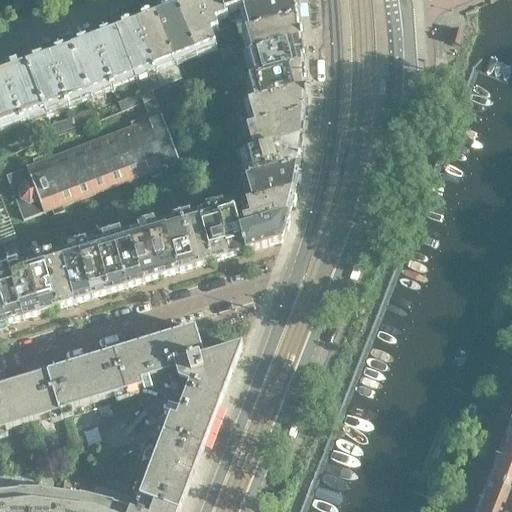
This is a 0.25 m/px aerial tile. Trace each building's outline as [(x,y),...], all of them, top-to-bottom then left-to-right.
[(227,20),(225,17),(218,0),(202,0),(198,2),(198,1),(196,2),(209,35),(217,32),(214,25),(227,20)] [(218,0),(225,17),(245,12),(288,0),(218,0)] [(299,21),(296,0),(288,0),(245,12),(251,33),(299,21)] [(212,44),(209,35),(196,2),(190,5),(190,4),(176,9),(194,56),(214,49),(212,44)] [(194,56),(176,9),(156,17),(174,64),(194,56)] [(180,81),(174,64),(156,17),(136,25),(160,88),(180,81)] [(299,21),(251,33),(248,34),(254,57),(301,44),(299,21)] [(161,175),(159,170),(165,168),(166,171),(174,168),(173,165),(178,163),(161,118),(151,92),(160,88),(136,25),(116,33),(133,79),(150,122),(142,125),(140,120),(130,124),(132,129),(44,163),(43,158),(33,161),(34,166),(26,169),(26,170),(6,178),(23,222),(43,214),(52,211),(53,216),(63,212),(62,207),(149,174),(151,179),(161,175)] [(133,79),(116,33),(93,42),(111,88),(133,79)] [(224,65),(224,41),(212,44),(214,49),(218,58),(218,67),(224,65)] [(111,88),(93,42),(71,50),(89,96),(111,88)] [(304,68),(301,44),(254,57),(251,58),(257,81),(304,68)] [(89,96),(71,50),(49,59),(66,105),(89,96)] [(66,105),(49,59),(26,67),(44,114),(66,105)] [(44,114),(26,67),(4,76),(21,122),(44,114)] [(304,78),(304,68),(257,81),(253,82),(259,105),(305,92),(304,78)] [(0,130),(21,122),(4,76),(0,76),(0,130)] [(305,92),(259,105),(254,106),(260,129),(304,117),(305,107),(305,92)] [(304,117),(260,129),(253,131),(259,153),(303,142),(303,132),(304,122),(304,117)] [(300,167),(301,158),(302,147),(303,142),(259,153),(251,156),(258,178),(300,167)] [(300,167),(258,178),(248,181),(254,203),(295,193),(298,177),(300,167)] [(218,199),(216,189),(207,192),(210,201),(218,199)] [(210,201),(207,192),(199,194),(201,204),(210,201)] [(295,193),(254,203),(244,206),(250,228),(289,218),(292,208),(294,198),(295,193)] [(0,245),(16,240),(0,197),(0,245)] [(184,209),(181,199),(173,201),(175,212),(184,209)] [(175,212),(173,201),(164,204),(167,214),(175,212)] [(244,255),(238,232),(232,211),(223,214),(220,205),(212,208),(227,260),(244,255)] [(227,260),(212,208),(203,210),(206,219),(197,222),(210,265),(227,260)] [(210,265),(197,222),(189,225),(186,216),(177,218),(193,271),(210,265)] [(193,271),(177,218),(169,221),(171,230),(163,232),(176,276),(193,271)] [(286,228),(289,218),(250,228),(238,232),(244,255),(282,244),(283,239),(286,228)] [(176,276),(163,232),(154,235),(151,226),(143,229),(159,281),(176,276)] [(81,240),(77,227),(69,229),(72,243),(81,240)] [(72,243),(69,229),(60,232),(64,246),(72,243)] [(159,281),(143,229),(134,231),(137,240),(128,243),(142,286),(159,281)] [(46,251),(43,236),(34,239),(38,254),(46,251)] [(142,286),(128,243),(120,246),(117,237),(109,239),(124,291),(142,286)] [(38,254),(34,239),(25,241),(29,256),(38,254)] [(124,291),(109,239),(100,242),(103,251),(94,253),(107,297),(124,291)] [(12,261),(8,246),(0,247),(0,250),(4,264),(12,261)] [(107,297),(94,253),(85,256),(83,247),(74,250),(90,302),(107,297)] [(90,302),(74,250),(66,252),(68,261),(60,264),(73,307),(90,302)] [(73,307),(60,264),(51,266),(48,257),(40,260),(56,312),(73,307)] [(56,312),(40,260),(31,263),(34,272),(25,274),(38,318),(56,312)] [(38,318),(25,274),(17,277),(14,268),(5,270),(21,323),(38,318)] [(21,323),(5,270),(0,272),(0,314),(4,328),(21,323)] [(485,327),(502,333),(511,304),(511,293),(499,289),(485,327)] [(218,414),(239,357),(243,348),(242,348),(204,359),(195,329),(152,343),(151,341),(150,340),(148,340),(147,340),(146,340),(145,341),(144,342),(144,343),(144,344),(144,345),(137,347),(137,346),(136,346),(136,345),(135,345),(134,344),(133,344),(132,345),(131,345),(130,347),(129,348),(129,350),(126,351),(125,349),(124,348),(123,348),(122,348),(121,348),(120,348),(119,349),(118,350),(118,352),(118,353),(111,355),(124,399),(139,395),(142,400),(144,402),(150,408),(130,427),(130,428),(129,429),(129,430),(129,431),(130,432),(131,433),(133,433),(134,433),(136,433),(155,414),(161,420),(168,426),(165,435),(204,450),(205,447),(206,447),(207,447),(209,447),(210,446),(210,445),(211,444),(211,443),(211,442),(210,440),(209,440),(208,439),(209,436),(211,436),(212,436),(213,436),(214,435),(214,434),(215,433),(215,432),(215,431),(214,430),(214,429),(212,428),(215,421),(216,422),(218,421),(219,421),(220,420),(220,419),(220,418),(220,417),(220,416),(219,415),(219,414),(218,414)] [(453,391),(476,399),(499,340),(476,331),(453,391)] [(124,399),(111,355),(49,374),(62,418),(124,399)] [(62,418),(49,374),(0,389),(0,437),(62,418)] [(169,511),(180,511),(200,460),(204,450),(165,435),(140,501),(169,511)] [(415,496),(436,504),(459,444),(438,435),(415,496)] [(511,465),(511,440),(508,439),(508,440),(503,452),(499,461),(511,465)] [(511,491),(511,465),(499,461),(495,471),(496,471),(491,484),(511,491)] [(169,511),(140,501),(117,492),(95,487),(91,501),(80,498),(80,499),(44,494),(44,493),(32,493),(33,476),(0,475),(0,511),(169,511)] [(500,511),(511,511),(511,491),(491,484),(486,496),(485,496),(482,505),(500,511)]
